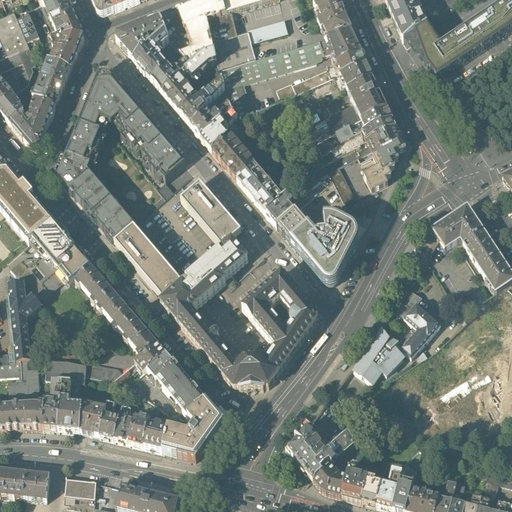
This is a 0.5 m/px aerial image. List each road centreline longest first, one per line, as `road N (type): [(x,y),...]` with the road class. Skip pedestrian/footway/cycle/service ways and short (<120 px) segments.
road 1 (residential): [(97,42),(348,325)]
road 2 (residential): [(235,411),(40,183)]
road 3 (primary): [(230,496),(122,469),(0,453)]
road 4 (tertiary): [(360,0),(433,136)]
road 5 (residential): [(97,42),(40,183)]
road 6 (tertiary): [(411,216),(348,325)]
